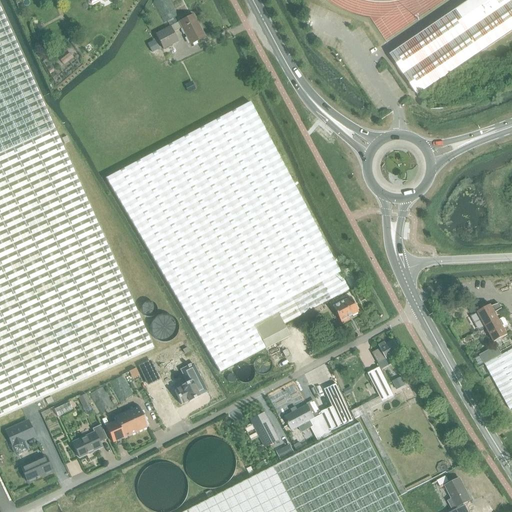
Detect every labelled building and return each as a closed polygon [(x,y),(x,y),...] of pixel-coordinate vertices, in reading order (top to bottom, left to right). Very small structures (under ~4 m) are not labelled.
[(193,16),(178,23),(177,24),(174,19),(177,16),(168,0),(155,0),(153,3),(164,24),(167,22),(170,27),(155,35),(163,50),(179,41),(174,33),(182,29),(190,45),(204,37),(193,16)] [(511,0),(470,0),(390,55),(393,53),(420,93),(417,95),(417,96),(482,52),(511,31),(511,0)] [(0,417),(152,349),(0,10),(0,417)] [(152,41),(147,45),(152,53),(157,50),(152,41)] [(69,53),(59,61),(64,66),(73,58),(69,53)] [(191,82),(184,85),(188,94),(195,90),(191,82)] [(249,103),(106,179),(219,372),(264,348),(253,327),(278,314),(283,325),(301,316),(314,309),(348,291),(249,103)] [(347,318),(357,312),(350,298),(343,302),(341,300),(329,306),(332,312),(334,312),(341,324),(348,320),(347,318)] [(477,313),(485,328),(498,321),(497,319),(494,313),(501,309),(498,304),(491,308),(490,306),(477,313)] [(264,348),(265,349),(289,336),(283,325),(278,314),(253,327),(264,348)] [(172,336),(174,317),(155,315),(153,335),(172,336)] [(503,316),(497,319),(498,321),(485,328),(494,343),(506,336),(502,327),(508,324),(503,316)] [(380,349),(376,351),(372,354),(378,365),(386,360),(400,353),(394,341),(386,346),(385,343),(378,346),(380,349)] [(479,356),(484,365),(501,355),(498,349),(493,351),(492,349),(479,356)] [(511,349),(485,365),(510,410),(511,409),(511,349)] [(140,367),(143,374),(154,369),(150,362),(140,367)] [(187,383),(180,387),(181,388),(174,391),(181,405),(188,402),(189,403),(199,397),(198,396),(207,392),(193,364),(190,366),(189,365),(187,366),(187,367),(184,369),(190,382),(187,383)] [(368,374),(380,398),(382,403),(395,397),(380,368),(368,374)] [(123,376),(109,383),(120,403),(134,396),(123,376)] [(402,378),(392,383),(396,391),(406,386),(402,378)] [(333,408),(321,413),(330,432),(353,421),(336,385),(325,390),(333,408)] [(103,387),(90,395),(100,414),(101,414),(109,410),(114,407),(103,387)] [(85,395),(78,398),(86,415),(93,412),(85,395)] [(69,403),(54,410),(57,417),(72,410),(69,403)] [(307,405),(284,417),(291,432),(298,428),(301,433),(313,427),(310,422),(314,420),(315,421),(321,418),(315,408),(310,411),(307,405)] [(363,406),(351,412),(355,419),(361,416),(401,496),(407,493),(368,417),(363,406)] [(137,408),(126,413),(135,432),(146,427),(137,408)] [(111,443),(135,432),(126,413),(114,418),(115,422),(104,427),(111,443)] [(260,422),(253,425),(265,447),(273,443),(278,440),(266,416),(262,418),(259,420),(260,422)] [(12,427),(4,431),(11,447),(15,455),(15,457),(29,451),(25,442),(35,438),(28,420),(12,427)] [(105,439),(99,426),(91,430),(92,433),(71,443),(78,459),(86,455),(88,456),(91,454),(92,452),(98,449),(96,444),(105,439)] [(187,511),(403,511),(358,426),(187,511)] [(324,428),(316,433),(319,438),(327,433),(324,428)] [(285,448),(277,452),(280,459),(288,455),(285,448)] [(44,457),(32,463),(21,468),(27,481),(32,479),(50,471),(44,457)] [(261,463),(264,469),(269,467),(266,460),(261,463)] [(450,484),(445,487),(452,500),(447,502),(452,510),(470,501),(459,480),(450,484)] [(451,511),(475,511),(471,502),(451,511)]
